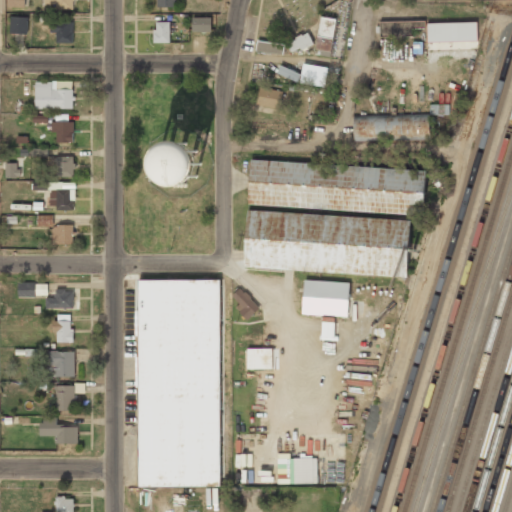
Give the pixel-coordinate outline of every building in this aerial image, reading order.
[(49,0),(49,2),(56,2),(56,9),(73,9),(73,0),(49,0)] [(155,0),(156,8),(174,7),(174,0),(155,0)] [(10,16),(9,32),(26,33),(27,17),(10,16)] [(320,16),(315,48),(331,51),(336,18),(320,16)] [(192,17),(192,32),(211,31),(210,17),(192,17)] [(379,21),(380,36),(412,35),(412,28),(424,27),(424,20),(379,21)] [(156,21),(156,32),(153,32),(153,42),(169,42),(169,21),(156,21)] [(427,23),(427,42),(477,40),(476,21),(427,23)] [(49,22),(49,31),(55,31),(55,42),(72,42),(72,22),(49,22)] [(286,44),(290,52),(298,47),(300,50),(313,43),(307,32),(302,35),(301,34),(295,37),(295,39),(286,44)] [(257,40),(255,50),(283,54),(284,44),(257,40)] [(303,63),(299,82),(324,86),(328,67),(303,63)] [(280,64),(276,72),(297,81),(300,73),(280,64)] [(35,82),(35,108),(72,108),(72,100),(75,99),(75,96),(72,96),(72,89),(52,89),(51,81),(35,82)] [(259,87),(256,104),(280,108),(283,91),(259,87)] [(431,114),(449,113),(448,104),(431,105),(431,114)] [(353,115),(353,141),(429,139),(428,114),(353,115)] [(287,121),(253,120),(253,128),(287,128),(287,121)] [(51,122),(51,131),(56,131),(56,142),(73,142),(73,121),(51,122)] [(161,147),(158,152),(156,157),(155,162),(156,168),(158,173),(161,178),(165,181),(170,184),(175,185),(180,185),(186,184),(191,182),(195,178),(198,174),(200,169),(201,163),(200,158),(198,153),(195,148),(191,144),(187,142),(181,140),(176,140),(170,141),(166,144),(161,147)] [(20,148),(20,156),(47,156),(47,148),(20,148)] [(55,156),(56,176),(72,176),(72,169),(75,169),(75,163),(73,163),(73,156),(55,156)] [(250,159),(248,203),(423,214),(426,170),(250,159)] [(5,162),(5,177),(16,177),(16,175),(20,175),(20,169),(17,169),(17,162),(5,162)] [(32,181),(32,189),(48,189),(48,181),(32,181)] [(57,188),(56,209),(72,210),(72,200),(69,200),(69,188),(57,188)] [(33,201),(32,209),(42,210),(43,202),(33,201)] [(248,210),(244,266),(406,277),(410,220),(248,210)] [(6,216),(7,223),(17,223),(16,215),(6,216)] [(36,215),(36,226),(52,226),(52,215),(36,215)] [(57,224),(57,226),(55,226),(52,228),(51,244),(72,244),(72,235),(75,235),(75,231),(72,231),(73,224),(57,224)] [(304,279),(302,313),(346,316),(349,282),(304,279)] [(137,281),(138,493),(223,492),(222,281),(137,281)] [(18,282),(18,296),(35,296),(35,294),(47,294),(47,284),(35,284),(35,282),(18,282)] [(232,296),(239,303),(235,307),(247,320),(260,307),(239,288),(232,296)] [(41,304),(41,312),(56,312),(56,308),(77,308),(77,290),(65,291),(65,289),(54,289),(54,297),(45,297),(45,304),(41,304)] [(322,316),(321,336),(333,337),(335,317),(322,316)] [(52,320),(52,331),(55,331),(55,342),(73,342),(73,331),(70,331),(70,320),(52,320)] [(47,351),(47,365),(54,365),(54,377),(74,377),(75,351),(47,351)] [(55,385),(55,410),(75,410),(75,385),(55,385)] [(44,416),(44,422),(40,422),(40,435),(55,435),(55,443),(78,443),(78,424),(56,424),(56,416),(44,416)] [(289,458),(290,483),(317,483),(317,457),(289,458)] [(55,495),(54,511),(74,511),(74,499),(66,498),(66,495),(55,495)]
